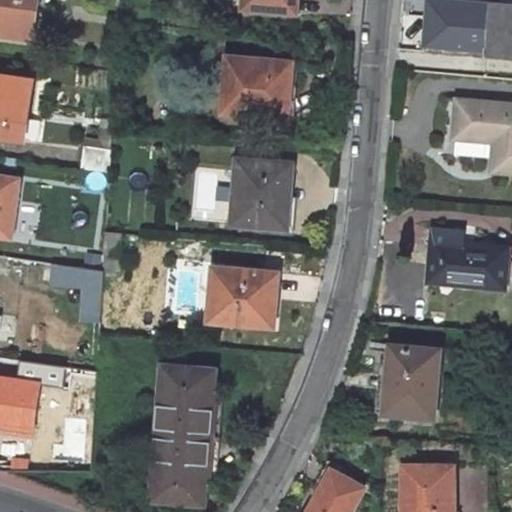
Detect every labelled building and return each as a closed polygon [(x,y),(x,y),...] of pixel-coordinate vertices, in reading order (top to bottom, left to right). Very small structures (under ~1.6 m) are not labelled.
[(45,0),(0,0),(0,29),(41,35),(45,0)] [(244,0),(244,8),(292,12),(292,0),(244,0)] [(511,2),(476,0),(427,0),(424,47),(454,48),(511,52),(511,2)] [(424,55),(454,57),(454,48),(424,47),(424,55)] [(292,63),(228,57),(223,112),(282,117),(283,99),(289,99),(292,63)] [(34,75),(0,70),(0,130),(27,134),(34,75)] [(511,102),(456,98),(453,136),(493,139),(490,170),(511,171),(511,102)] [(112,148),(86,144),(83,165),(110,169),(112,148)] [(282,160),(237,158),(234,223),(288,227),(290,193),(279,193),(282,160)] [(0,233),(13,235),(21,177),(0,174),(0,233)] [(463,231),(431,229),(429,270),(441,271),(440,283),(502,287),(504,248),(462,245),(463,231)] [(105,270),(122,271),(124,233),(107,232),(105,270)] [(268,269),(213,264),(212,283),(210,317),(264,322),(266,301),(276,302),(277,289),(267,288),(268,269)] [(49,286),(77,287),(76,320),(96,321),(98,267),(50,265),(49,286)] [(268,269),(267,288),(277,289),(278,270),(268,269)] [(429,270),(429,282),(440,283),(441,271),(429,270)] [(431,418),(434,374),(435,360),(435,350),(389,347),(389,345),(367,343),(366,357),(382,357),(381,371),(388,372),(385,415),(431,418)] [(0,364),(32,368),(33,361),(0,356),(0,364)] [(168,365),(154,500),(197,504),(199,483),(196,482),(197,473),(208,467),(215,408),(204,400),(205,391),(209,392),(211,370),(168,365)] [(385,415),(388,372),(381,371),(377,371),(375,415),(385,415)] [(39,381),(0,375),(0,418),(6,419),(5,426),(32,430),(39,381)] [(218,485),(227,394),(209,392),(205,391),(204,400),(215,408),(208,467),(197,473),(196,482),(199,483),(218,485)] [(497,432),(441,429),(440,445),(496,448),(497,432)] [(448,511),(448,469),(398,469),(398,511),(448,511)] [(353,511),(365,490),(332,471),(309,511),(353,511)]
